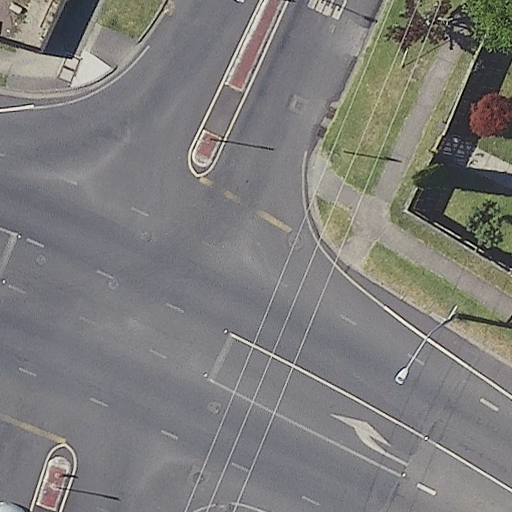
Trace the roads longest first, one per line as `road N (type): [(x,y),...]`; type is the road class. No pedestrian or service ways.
road 1 (secondary): [(131,307),(251,337),(511,482)]
road 2 (residential): [(131,307),(274,0)]
road 3 (residential): [(50,511),(131,307)]
road 4 (secondary): [(0,282),(131,307)]
